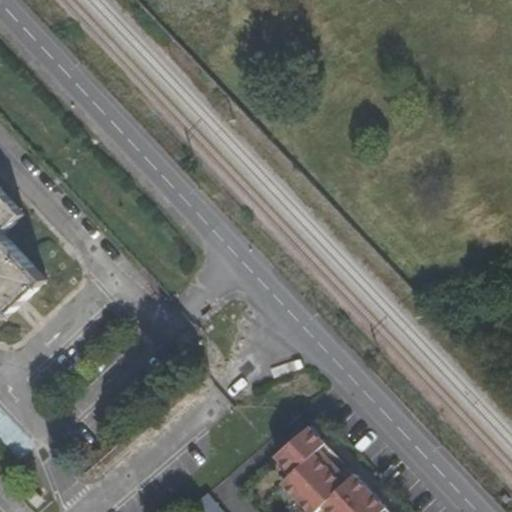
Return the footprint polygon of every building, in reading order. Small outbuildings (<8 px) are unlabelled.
[(25,216),(0,189),(0,311),(7,319),(47,281),(5,234),(25,216)] [(303,431),(315,421),(306,411),(294,421),(303,431)] [(303,431),(281,451),(297,469),(287,478),(316,511),(327,502),(335,511),(380,511),(389,505),(358,470),(347,480),(319,448),(330,438),(315,421),(303,431)] [(358,470),(330,438),(319,448),(347,480),(358,470)] [(75,477),(65,466),(46,483),(56,493),(75,477)] [(230,511),(213,491),(193,507),(196,511),(230,511)]
